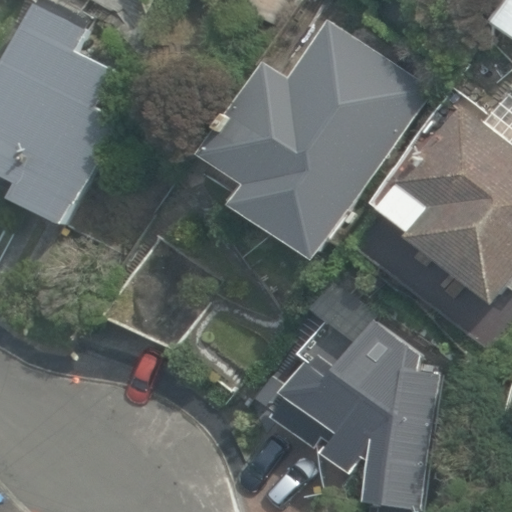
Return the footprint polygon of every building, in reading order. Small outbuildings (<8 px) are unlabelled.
[(280,27),(294,0),(256,0),(250,11),(280,27)] [(511,0),(511,4),(497,29),(511,39),(511,0),(437,0),(457,14),(464,1),(481,13),(489,0),(511,0)] [(70,224),(74,225),(129,123),(105,110),(123,73),(84,54),(102,17),(72,2),(65,16),(43,6),(0,93),(0,170),(32,186),(24,202),(70,224)] [(242,206),(326,261),(439,89),(335,20),(297,78),(273,62),(212,155),(257,184),(242,206)] [(495,305),(511,282),(511,146),(460,107),(399,186),(401,188),(382,212),(410,234),(407,237),(495,305)] [(107,316),(180,350),(233,268),(161,234),(107,316)] [(367,505),(408,511),(425,511),(445,374),(424,372),(424,358),(374,327),(342,372),(323,353),(277,419),(319,451),(328,440),(354,477),(369,459),(376,465),(367,505)]
